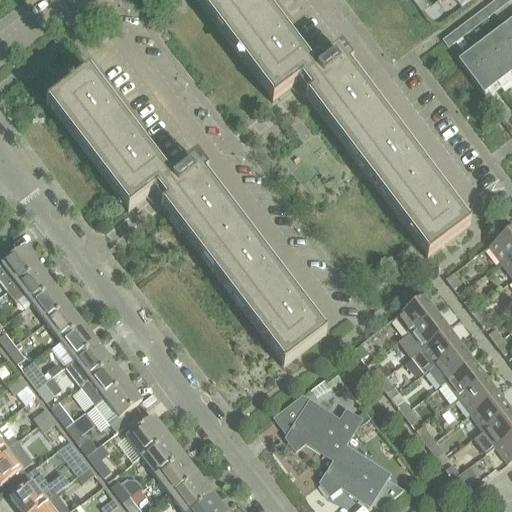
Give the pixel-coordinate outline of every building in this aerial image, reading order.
[(425,262),(467,230),(347,71),(350,68),(339,54),(313,73),(257,0),(192,0),(272,106),(300,85),(310,98),(304,102),(425,262)] [(415,6),(422,15),(429,10),(421,0),(411,0),(410,1),(415,6)] [(511,0),(497,0),(496,1),(502,9),(511,1),(511,0)] [(496,1),(482,11),(488,20),(502,9),(496,1)] [(482,11),(468,22),(474,30),(488,20),(482,11)] [(468,22),(455,32),(461,40),(474,30),(468,22)] [(511,22),(498,33),(511,51),(511,22)] [(455,45),(461,40),(455,32),(441,43),(447,51),(455,45)] [(511,51),(498,33),(484,44),(511,81),(511,51)] [(461,40),(455,45),(459,51),(466,47),(466,46),(461,40)] [(511,81),(484,44),(471,54),(499,91),(511,81)] [(485,102),(499,91),(471,54),(457,64),(485,102)] [(282,371),(324,339),(203,179),(206,177),(196,164),(168,185),(86,76),(44,108),(126,216),(154,195),(165,208),(160,211),(282,371)] [(511,231),(487,251),(500,268),(511,258),(511,231)] [(0,288),(5,296),(38,271),(23,251),(13,258),(2,243),(0,246),(0,288)] [(511,258),(500,268),(511,283),(511,258)] [(24,299),(31,307),(53,290),(38,271),(5,296),(14,307),(24,299)] [(452,294),(460,287),(452,277),(444,284),(452,294)] [(31,307),(45,326),(67,308),(53,290),(31,307)] [(394,320),(408,339),(437,316),(423,298),(394,320)] [(462,307),(470,317),(478,311),(470,301),(462,307)] [(45,326),(60,345),(82,328),(67,308),(45,326)] [(484,319),(478,311),(470,317),(476,326),(484,319)] [(408,339),(420,355),(449,333),(437,316),(408,339)] [(484,319),(476,326),(481,332),(489,326),(484,319)] [(60,345),(74,364),(97,347),(82,328),(60,345)] [(486,339),(494,349),(503,343),(494,332),(486,339)] [(420,355),(432,371),(461,349),(449,333),(420,355)] [(0,341),(0,347),(6,355),(14,349),(5,338),(0,341)] [(510,353),(503,343),(494,349),(502,359),(510,353)] [(65,372),(80,391),(112,367),(97,347),(74,364),(65,372)] [(359,364),(367,358),(360,348),(352,354),(359,364)] [(24,363),(14,349),(6,355),(16,369),(24,363)] [(474,365),(461,349),(432,371),(427,375),(439,391),(445,387),(474,365)] [(212,383),(231,368),(219,352),(200,366),(212,383)] [(445,387),(458,404),(486,382),(474,365),(445,387)] [(56,367),(46,375),(46,376),(50,381),(50,382),(61,374),(56,367)] [(80,391),(94,410),(126,385),(112,367),(80,391)] [(370,377),(377,388),(385,381),(378,371),(370,377)] [(0,383),(0,384),(6,393),(19,383),(12,374),(0,383)] [(25,382),(35,395),(43,389),(33,376),(25,382)] [(329,392),(340,384),(333,376),(323,384),(329,392)] [(393,391),(385,381),(377,388),(385,397),(393,391)] [(458,404),(469,419),(498,397),(486,382),(458,404)] [(24,390),(19,383),(6,393),(11,400),(24,390)] [(310,394),(316,400),(329,392),(323,384),(310,394)] [(141,405),(126,385),(94,410),(109,430),(141,405)] [(52,401),(43,389),(35,395),(44,407),(52,401)] [(34,402),(26,391),(15,399),(24,410),(34,402)] [(469,419),(481,435),(510,413),(498,397),(469,419)] [(273,424),(286,440),(308,406),(302,402),(273,424)] [(394,410),(402,420),(410,414),(402,404),(394,410)] [(308,406),(286,440),(285,443),(294,455),(304,447),(333,466),(334,466),(342,450),(343,450),(360,424),(344,414),(337,424),(308,406)] [(481,435),(495,452),(511,438),(511,415),(510,413),(481,435)] [(31,423),(37,430),(48,422),(43,414),(31,423)] [(54,420),(64,433),(72,427),(62,414),(54,420)] [(417,423),(410,414),(402,420),(409,429),(417,423)] [(72,427),(64,433),(74,446),(82,440),(78,435),(86,429),(79,421),(72,427)] [(125,442),(140,461),(167,440),(153,421),(125,442)] [(53,428),(48,422),(37,430),(42,437),(53,428)] [(0,427),(0,458),(15,447),(0,427)] [(419,442),(426,452),(434,446),(427,436),(419,442)] [(511,464),(511,438),(495,452),(507,469),(511,464)] [(140,461),(155,481),(182,460),(167,440),(140,461)] [(87,443),(78,450),(85,460),(96,452),(88,443),(87,443)] [(442,455),(434,446),(426,452),(434,462),(442,455)] [(0,489),(6,485),(10,491),(35,472),(15,447),(0,458),(0,489)] [(57,456),(76,481),(87,472),(68,447),(57,456)] [(388,479),(343,450),(342,450),(334,466),(333,466),(319,488),(329,500),(339,492),(368,510),(370,506),(379,511),(403,493),(386,482),(388,479)] [(155,481),(169,500),(197,479),(182,460),(155,481)] [(91,468),(102,483),(110,477),(99,462),(91,468)] [(444,475),(452,486),(460,479),(452,469),(444,475)] [(16,511),(34,511),(54,497),(68,486),(60,476),(46,487),(35,472),(10,491),(15,497),(9,502),(16,511)] [(94,481),(87,472),(76,481),(82,489),(94,481)] [(169,500),(178,511),(193,511),(211,498),(197,479),(169,500)] [(466,488),(460,479),(452,486),(458,494),(466,488)] [(109,491),(120,507),(129,501),(117,485),(109,491)] [(466,488),(458,494),(463,501),(472,495),(466,488)] [(64,511),(54,497),(34,511),(64,511)] [(193,511),(222,511),(211,498),(193,511)] [(136,511),(129,501),(120,507),(124,511),(136,511)]
